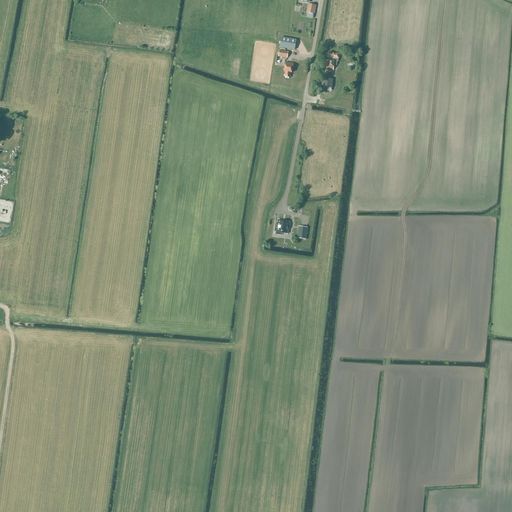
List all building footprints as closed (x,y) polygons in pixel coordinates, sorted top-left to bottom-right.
[(307,13),(315,14),(316,5),(311,5),(311,6),(308,6),(307,13)] [(296,40),(281,38),(280,48),(294,50),(296,40)] [(339,55),(328,54),(327,61),(325,61),(324,70),(333,71),(334,62),(338,62),(339,55)] [(290,73),(292,73),(293,64),(285,63),(284,72),(285,72),(285,77),(289,78),(290,73)] [(289,222),(278,221),(276,235),(281,235),(281,233),(287,234),(288,228),(289,228),(290,224),(289,224),(289,222)] [(307,228),(299,227),(297,238),(306,240),(307,228)]
